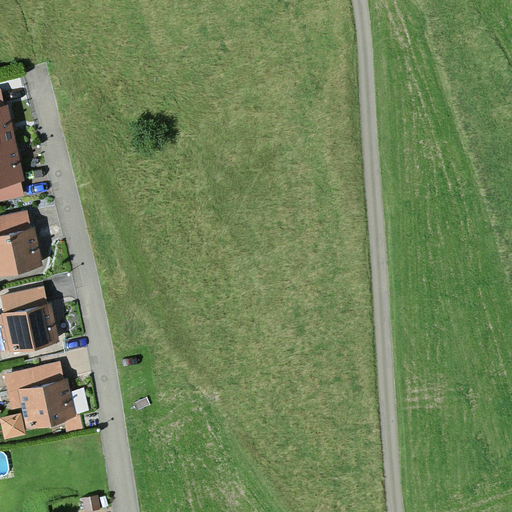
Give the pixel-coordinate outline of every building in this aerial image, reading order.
[(0,144),(10,142),(3,106),(1,106),(0,101),(0,144)] [(0,198),(20,194),(17,179),(18,179),(10,142),(0,144),(0,198)] [(0,272),(37,264),(29,228),(28,228),(24,213),(0,218),(0,231),(0,234),(0,233),(0,272)] [(3,312),(11,349),(54,340),(46,303),(44,304),(40,289),(0,297),(3,312)] [(28,425),(70,416),(62,379),(61,379),(57,364),(6,376),(12,405),(23,403),(28,425)] [(96,497),(84,499),(86,511),(98,509),(96,497)]
